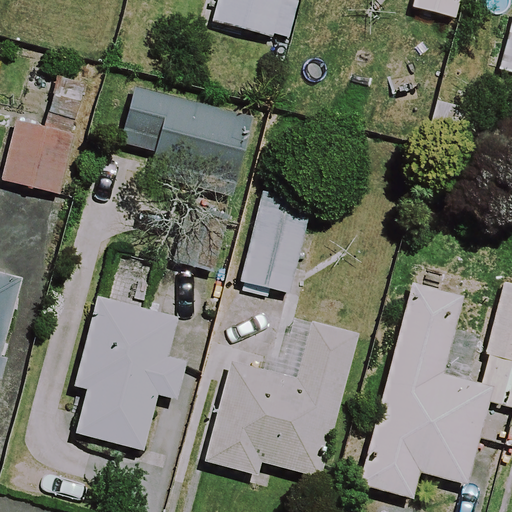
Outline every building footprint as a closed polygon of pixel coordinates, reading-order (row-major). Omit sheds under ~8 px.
[(123,0),(119,16),(160,29),(168,0),(123,0)] [(215,0),(209,28),(275,43),(284,0),(215,0)] [(459,0),(411,0),(407,12),(451,26),(459,0)] [(511,20),(508,20),(494,76),(511,80),(511,20)] [(248,124),(129,93),(115,148),(150,157),(145,177),(228,199),(248,124)] [(67,136),(11,123),(0,172),(0,187),(53,199),(67,136)] [(311,217),(260,200),(232,284),(282,301),(311,217)] [(0,344),(15,288),(0,283),(0,344)] [(461,489),(483,410),(510,417),(511,408),(511,288),(501,285),(472,391),(436,382),(457,304),(408,290),(354,489),(408,504),(415,477),(461,489)] [(72,439),(140,454),(152,402),(172,406),(181,369),(160,364),(169,324),(91,307),(73,390),(83,392),(72,439)] [(352,341),(290,325),(281,361),(265,357),(260,378),(224,369),(198,467),(254,482),(257,468),(315,483),(352,341)]
